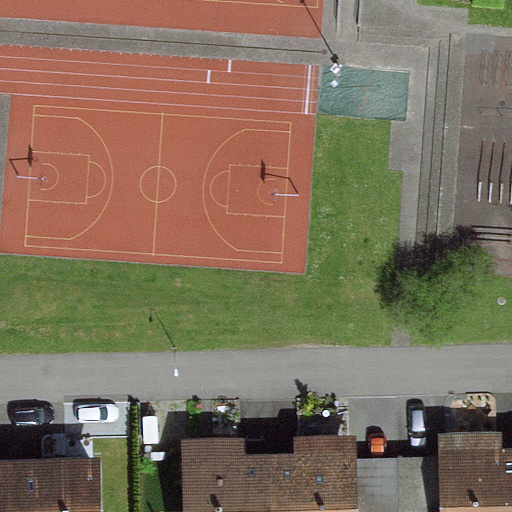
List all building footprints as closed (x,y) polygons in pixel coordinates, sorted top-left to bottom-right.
[(465,456),(392,457),(393,511),(436,511),(436,505),(442,505),(442,511),(511,511),(511,454),(492,455),(491,435),(464,435),(465,456)] [(344,511),(344,459),(265,460),(265,511),(344,511)] [(265,511),(265,460),(184,462),(184,511),(265,511)] [(89,511),(88,464),(7,466),(8,511),(89,511)] [(8,511),(7,466),(0,466),(0,511),(8,511)]
